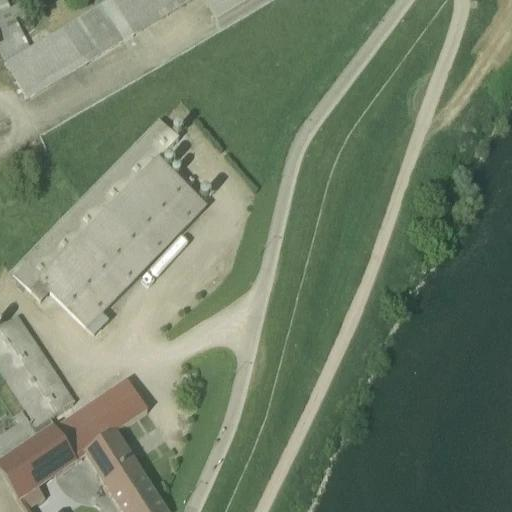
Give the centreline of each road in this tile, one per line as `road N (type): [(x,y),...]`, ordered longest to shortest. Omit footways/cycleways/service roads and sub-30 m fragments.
road 1 (unclassified): [(190,511),(225,442),(294,160),(412,0)]
road 2 (track): [(422,131),(360,296),(263,511)]
road 3 (unknown): [(0,112),(34,120),(267,0)]
road 4 (unclassified): [(458,0),(457,33),(422,131)]
